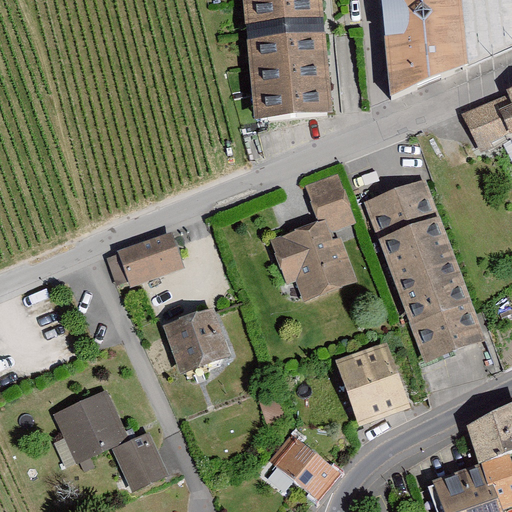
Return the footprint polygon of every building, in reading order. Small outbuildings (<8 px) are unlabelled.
[(250,0),(264,136),(341,128),(328,0),(250,0)] [(461,0),(381,0),(392,101),(469,69),(461,0)] [(511,101),(467,123),(487,165),(511,152),(511,101)] [(342,181),(307,194),(321,233),(275,250),(291,294),(300,291),(308,312),(362,293),(342,237),(360,231),(342,181)] [(431,188),(369,213),(430,366),(492,341),(431,188)] [(190,271),(175,233),(108,259),(119,289),(131,284),(134,293),(190,271)] [(220,307),(167,326),(188,381),(240,361),(220,307)] [(420,408),(395,341),(344,361),(369,427),(420,408)] [(282,392),(263,398),(274,429),(292,423),(282,392)] [(70,470),(131,441),(109,394),(57,419),(67,441),(58,445),(70,470)] [(511,511),(511,408),(475,425),(487,464),(437,482),(447,511),(511,511)] [(119,452),(138,492),(175,474),(156,434),(119,452)] [(273,462),(330,499),(348,470),(291,434),(273,462)]
